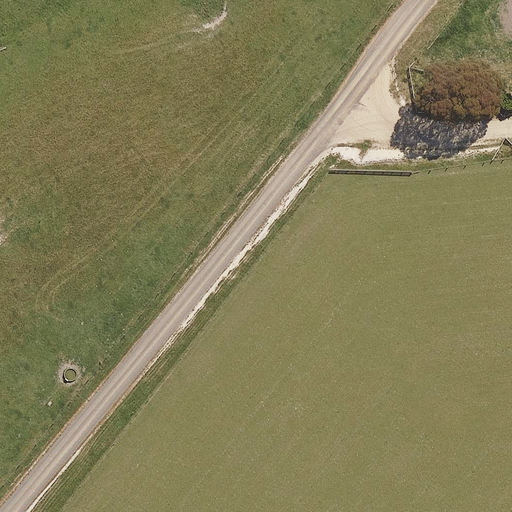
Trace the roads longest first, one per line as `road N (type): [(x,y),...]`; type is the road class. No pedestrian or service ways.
road 1 (unclassified): [(311,152),(22,511)]
road 2 (unclassified): [(311,152),(511,128)]
road 3 (unclassified): [(432,0),(311,152)]
